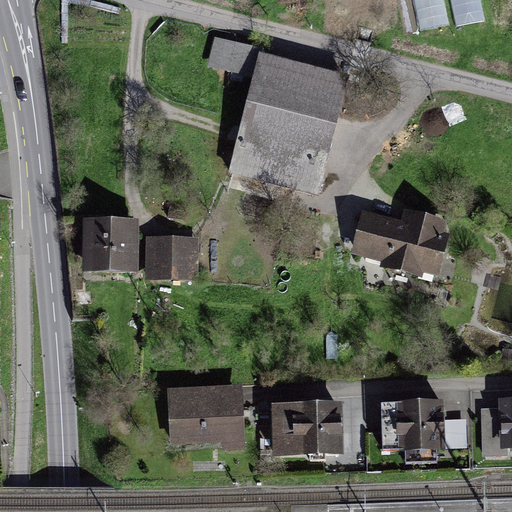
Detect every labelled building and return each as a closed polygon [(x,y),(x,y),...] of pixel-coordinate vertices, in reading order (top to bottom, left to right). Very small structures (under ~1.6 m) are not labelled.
[(414,0),(421,31),(451,25),(445,0),(414,0)] [(233,56),(210,50),(202,79),(225,85),(233,56)] [(267,66),(233,56),(225,85),(259,95),(267,66)] [(356,91),(267,66),(259,95),(234,182),(324,207),(356,91)] [(414,229),(368,217),(356,264),(450,288),(462,240),(454,238),(457,228),(417,218),(414,229)] [(144,230),(94,229),(94,278),(144,279),(144,230)] [(197,250),(149,248),(148,286),(195,288),(197,250)] [(247,396),(179,397),(180,454),(248,453),(247,396)] [(455,411),(389,414),(391,461),(458,457),(457,441),(455,411)] [(353,416),(284,416),(284,464),(354,464),(353,416)] [(511,434),(511,419),(489,420),(490,439),(511,437),(511,434)] [(457,441),(458,457),(473,457),(472,441),(457,441)]
